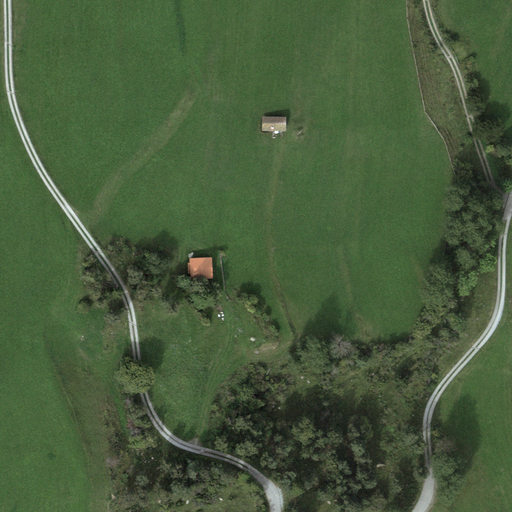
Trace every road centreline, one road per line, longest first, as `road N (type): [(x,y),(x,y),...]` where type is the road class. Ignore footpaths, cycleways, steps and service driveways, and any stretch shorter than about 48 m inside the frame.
road 1 (unclassified): [(9,0),(17,117),(41,173),(123,286),(136,316),(138,364),(163,408),(270,480),(284,496),(283,511)]
road 2 (unclassified): [(415,511),(428,496),(443,389),(501,321),(504,220),(511,198)]
road 3 (track): [(504,220),(459,76),(425,0)]
